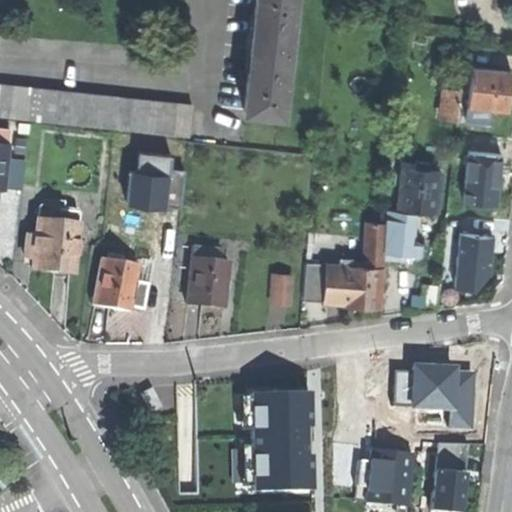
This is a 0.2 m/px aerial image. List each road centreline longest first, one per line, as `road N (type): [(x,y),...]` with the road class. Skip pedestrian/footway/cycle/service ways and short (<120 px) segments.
road 1 (residential): [(51,380),(70,371),(174,365),(511,317)]
road 2 (unclassified): [(0,374),(89,511)]
road 3 (unclassified): [(128,511),(51,380)]
